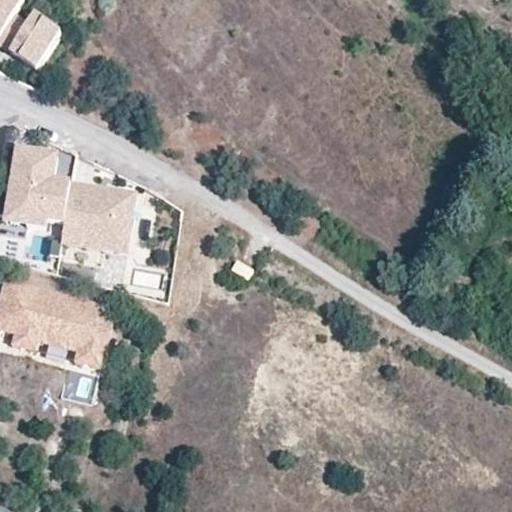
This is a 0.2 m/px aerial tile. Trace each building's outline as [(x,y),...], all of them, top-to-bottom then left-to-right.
[(17,19),(26,7),(15,0),(0,0),(0,41),(1,42),(17,19)] [(11,56),(30,28),(17,19),(1,42),(0,44),(0,49),(10,57),(11,56)] [(11,56),(38,74),(62,37),(36,19),(30,28),(11,56)] [(38,163),(32,153),(20,152),(10,212),(31,215),(29,228),(44,229),(46,222),(64,224),(70,183),(52,182),(56,157),(48,156),(38,163)] [(48,156),(32,153),(38,163),(48,156)] [(89,186),(70,183),(64,224),(61,242),(102,249),(126,252),(135,193),(101,188),(100,196),(88,194),(89,186)] [(101,188),(89,186),(88,194),(100,196),(101,188)] [(31,215),(10,212),(8,225),(29,228),(31,215)] [(232,273),(248,283),(254,273),(238,263),(232,273)] [(122,307),(9,281),(0,312),(0,329),(19,334),(16,345),(41,351),(43,342),(44,338),(83,347),(82,351),(80,360),(106,366),(122,307)] [(83,347),(44,338),(43,342),(82,351),(83,347)]
